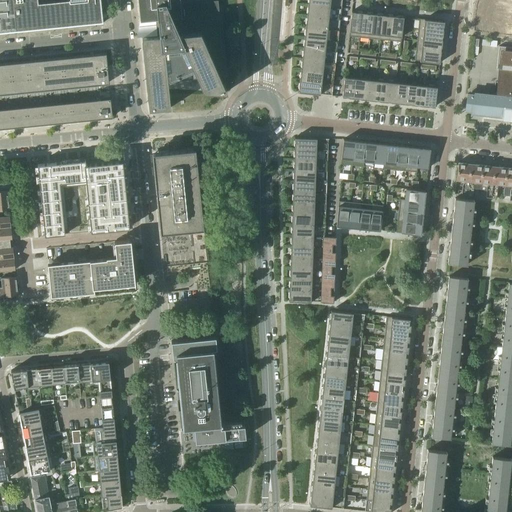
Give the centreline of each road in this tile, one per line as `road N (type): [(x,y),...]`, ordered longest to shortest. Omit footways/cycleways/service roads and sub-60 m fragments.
road 1 (residential): [(445,139),(404,511)]
road 2 (secondary): [(262,138),(270,511)]
road 3 (residential): [(27,511),(2,364),(126,349),(131,408)]
road 4 (residential): [(445,139),(281,119)]
road 5 (residential): [(445,139),(460,0)]
road 6 (residential): [(0,143),(136,128)]
road 7 (residential): [(0,46),(125,32)]
road 8 (residential): [(24,241),(147,227)]
